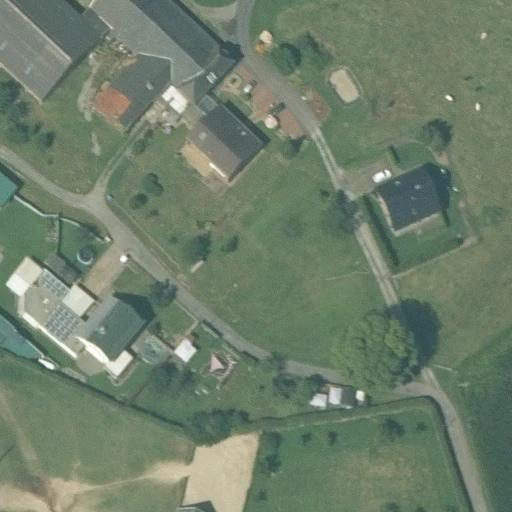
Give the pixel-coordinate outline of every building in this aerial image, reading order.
[(84,28),(54,0),(0,0),(0,66),(42,106),(110,33),(93,17),(84,28)] [(159,0),(101,0),(89,13),(93,17),(110,33),(139,61),(168,88),(208,45),(159,0)] [(208,45),(168,88),(193,111),(233,68),(218,54),(217,54),(208,45)] [(139,61),(135,62),(93,108),(124,136),(168,88),(139,61)] [(218,113),(187,146),(229,186),(260,152),(218,113)] [(0,206),(5,210),(20,192),(0,174),(0,206)] [(420,177),(377,196),(394,234),(437,215),(420,177)] [(69,297),(45,276),(35,289),(34,290),(32,289),(30,292),(32,293),(28,298),(26,317),(70,354),(79,343),(78,343),(88,331),(59,308),(69,297)] [(88,331),(78,343),(79,343),(107,367),(140,327),(111,304),(88,331)] [(5,326),(0,330),(0,348),(14,334),(5,326)]
